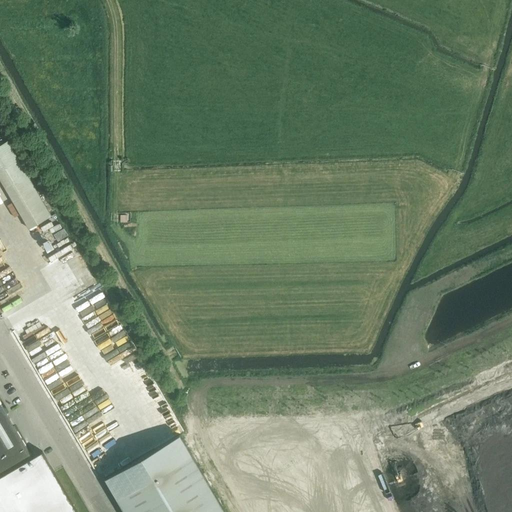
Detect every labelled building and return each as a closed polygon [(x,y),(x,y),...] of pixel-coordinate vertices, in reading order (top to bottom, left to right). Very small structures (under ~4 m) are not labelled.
[(0,178),(29,228),(51,215),(7,140),(0,144),(0,178)] [(151,392),(117,411),(124,424),(158,405),(151,392)] [(0,511),(78,511),(42,451),(32,456),(0,401),(0,511)] [(180,434),(106,477),(126,511),(225,511),(200,468),(188,448),(180,434)] [(93,478),(105,473),(100,461),(88,467),(93,478)]
